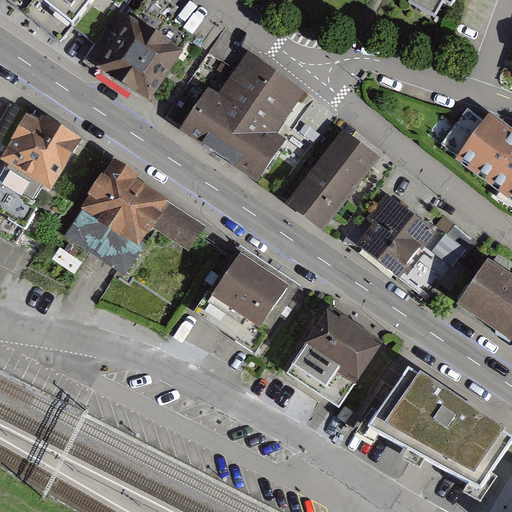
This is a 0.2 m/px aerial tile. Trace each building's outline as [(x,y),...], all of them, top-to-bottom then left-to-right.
[(7,0),(62,44),(98,0),(7,0)] [(108,26),(86,62),(150,104),(192,41),(146,0),(122,35),(108,26)] [(462,0),(398,0),(436,21),(447,2),(458,8),(462,0)] [(300,94),(249,60),(222,100),(210,93),(184,132),(259,182),(285,142),(273,134),(300,94)] [(0,113),(8,101),(0,95),(0,113)] [(511,195),(511,136),(489,119),(485,125),(470,113),(444,145),(511,195)] [(79,145),(32,117),(6,161),(11,164),(0,182),(0,233),(18,245),(40,209),(35,206),(46,187),(52,190),(79,145)] [(377,162),(345,138),(292,207),(324,232),(377,162)] [(205,228),(116,170),(72,238),(122,270),(151,225),(190,250),(205,228)] [(445,242),(389,198),(370,221),(380,229),(364,248),(428,298),(463,252),(471,258),(480,245),(457,227),(445,242)] [(297,291),(239,252),(198,314),(256,352),(297,291)] [(459,311),(511,346),(511,269),(496,258),(459,311)] [(381,345),(330,311),(289,374),(340,408),(381,345)] [(511,445),(511,437),(410,370),(370,430),(482,491),(511,445)]
